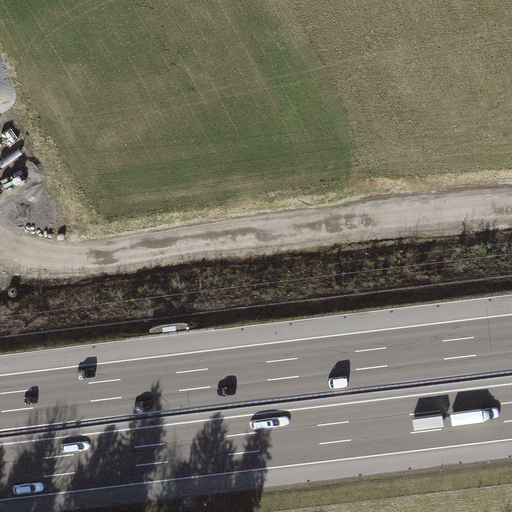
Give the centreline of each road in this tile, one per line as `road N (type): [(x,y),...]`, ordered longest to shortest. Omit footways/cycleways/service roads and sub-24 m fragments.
road 1 (motorway): [(0,463),(511,402)]
road 2 (motorway): [(511,352),(0,412)]
